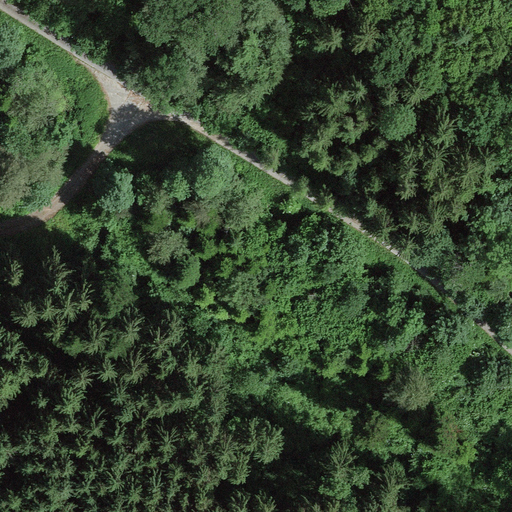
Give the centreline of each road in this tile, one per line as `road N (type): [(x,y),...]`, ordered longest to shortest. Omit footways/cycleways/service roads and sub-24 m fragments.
road 1 (track): [(511,343),(397,246),(0,6)]
road 2 (track): [(0,229),(50,208),(145,92)]
